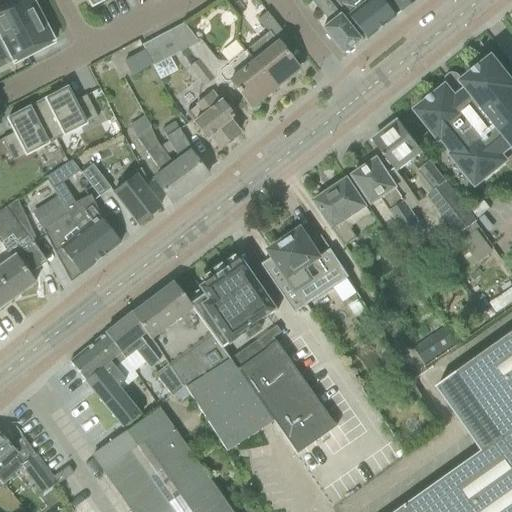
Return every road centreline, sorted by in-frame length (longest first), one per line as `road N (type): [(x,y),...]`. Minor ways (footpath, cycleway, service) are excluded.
road 1 (residential): [(0,378),(352,99)]
road 2 (residential): [(62,0),(88,50),(185,0)]
road 3 (residential): [(352,99),(478,0)]
road 4 (residential): [(352,99),(279,0)]
